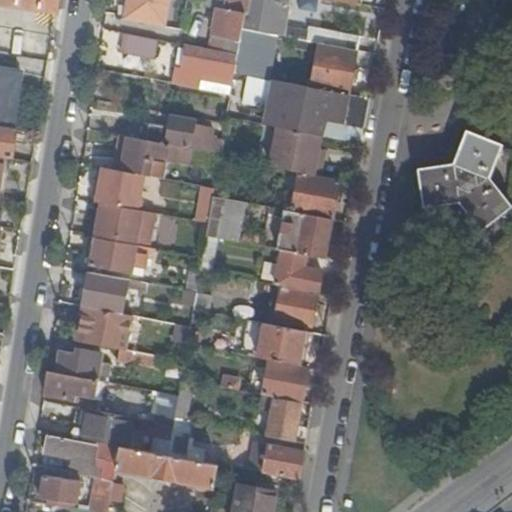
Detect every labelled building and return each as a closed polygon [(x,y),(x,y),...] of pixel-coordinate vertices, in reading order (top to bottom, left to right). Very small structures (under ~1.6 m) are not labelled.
[(0,0),(0,3),(56,12),(57,0),(0,0)] [(164,24),(168,0),(130,0),(127,19),(164,24)] [(220,8),(211,50),(238,55),(242,31),(245,13),(247,0),(227,0),(225,9),(222,9),(220,8)] [(249,32),(254,0),(247,0),(245,13),(242,31),(249,32)] [(254,0),(249,32),(270,36),(283,38),(289,0),(254,0)] [(293,40),(306,42),(308,35),(319,37),(320,30),(296,26),(293,40)] [(308,35),(306,42),(320,45),(357,52),(359,38),(320,30),(319,37),(308,35)] [(262,80),(270,36),(249,32),(242,31),(238,55),(235,74),(234,75),(262,80)] [(155,56),(158,40),(123,33),(120,50),(155,56)] [(201,81),(232,86),(234,75),(235,74),(238,55),(211,50),(186,45),(181,72),(174,71),(174,78),(180,80),(179,85),(199,89),(201,81)] [(320,45),(312,89),(349,96),(357,52),(320,45)] [(0,70),(0,126),(11,129),(20,73),(0,70)] [(110,73),(106,93),(119,96),(123,76),(110,73)] [(279,83),(274,82),(266,126),(271,127),(279,83)] [(312,89),(279,83),(271,127),(280,129),(324,137),(327,121),(358,127),(363,99),(349,96),(312,89)] [(131,123),(128,138),(129,138),(183,148),(201,152),(220,155),(223,141),(211,139),(212,129),(197,126),(198,120),(172,116),(169,130),(131,123)] [(11,160),(16,129),(11,129),(0,126),(0,157),(5,158),(11,160)] [(322,177),(325,161),(319,160),(321,151),(324,137),(280,129),(273,168),(299,173),(322,177)] [(423,209),(459,205),(481,231),(511,206),(489,180),(502,145),(466,132),(453,166),(418,170),(423,209)] [(120,136),(114,171),(122,172),(129,138),(128,138),(120,136)] [(198,167),(201,152),(183,148),(129,138),(122,172),(144,176),(154,178),(158,159),(198,167)] [(319,160),(325,161),(327,152),(321,151),(319,160)] [(103,169),(96,202),(102,204),(138,210),(144,176),(122,172),(114,171),(103,169)] [(299,173),(291,212),(304,215),(332,220),(340,181),(322,177),(299,173)] [(231,178),(217,176),(214,190),(213,197),(228,200),(231,178)] [(202,188),(196,221),(207,223),(213,190),(202,188)] [(228,200),(213,197),(209,223),(206,237),(217,239),(226,240),(233,201),(228,200)] [(244,203),(233,201),(226,240),(237,243),(244,203)] [(153,213),(140,211),(138,210),(102,204),(97,234),(148,244),(153,213)] [(291,212),(276,210),(275,216),(283,217),(277,250),(282,251),(287,252),(313,257),(325,259),(332,220),(304,215),(291,212)] [(217,239),(206,237),(203,258),(200,271),(211,273),(217,239)] [(127,273),(131,245),(95,238),(91,266),(127,273)] [(311,270),(313,257),(287,252),(282,251),(276,285),(317,293),(321,273),(311,270)] [(190,272),(186,291),(197,293),(200,274),(190,272)] [(89,273),(84,307),(122,314),(127,287),(145,291),(147,284),(89,273)] [(281,289),(275,320),(311,326),(317,295),(281,289)] [(183,306),(194,308),(197,293),(186,291),(185,291),(183,306)] [(122,314),(84,307),(79,336),(74,335),(73,341),(120,350),(125,351),(132,316),(122,314)] [(249,322),(243,356),(270,361),(299,366),(305,332),(249,322)] [(191,328),(177,325),(174,341),(188,345),(191,328)] [(60,352),(57,373),(97,380),(97,377),(99,365),(101,354),(80,350),(79,355),(60,352)] [(158,368),(160,357),(125,351),(120,350),(118,360),(158,368)] [(301,403),(307,368),(299,366),(270,361),(263,395),(274,397),(301,403)] [(99,365),(97,377),(107,379),(109,367),(99,365)] [(93,398),(97,380),(57,373),(48,371),(45,395),(71,400),(73,394),(93,398)] [(194,382),(182,380),(179,396),(175,419),(187,421),(194,382)] [(141,391),(108,390),(107,412),(140,413),(141,391)] [(297,427),(301,403),(274,397),(267,436),(305,444),(308,429),(297,427)] [(134,419),(87,409),(82,439),(120,446),(128,448),(134,419)] [(186,445),(190,422),(187,421),(175,419),(174,426),(169,456),(183,459),(186,445)] [(95,458),(97,445),(48,435),(45,452),(74,458),(71,474),(98,479),(102,480),(105,460),(95,458)] [(299,478),(304,452),(264,444),(254,442),(249,469),(299,478)] [(201,447),(186,445),(183,459),(199,462),(201,447)] [(116,468),(214,487),(217,466),(199,462),(183,459),(169,456),(156,453),(128,448),(120,446),(116,468)] [(49,500),(48,506),(62,508),(75,510),(80,483),(44,477),(41,498),(49,500)] [(95,496),(110,499),(113,482),(102,480),(98,479),(95,496)] [(124,485),(113,482),(110,499),(107,511),(132,511),(133,506),(120,504),(124,485)] [(239,486),(233,511),(272,511),(276,494),(239,486)] [(196,511),(208,511),(211,502),(198,500),(196,511)]
